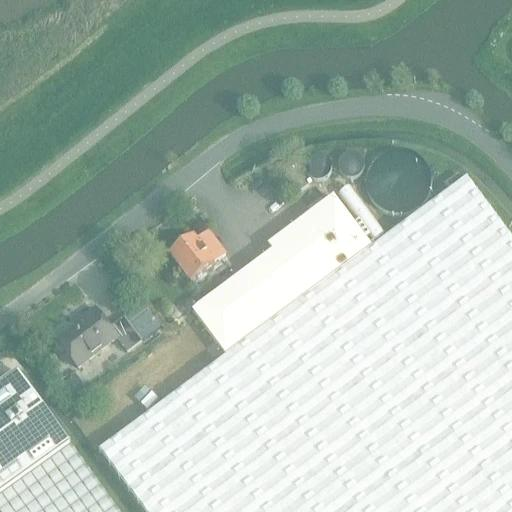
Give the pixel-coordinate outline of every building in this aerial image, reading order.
[(448,193),(461,182),(455,174),(442,185),(448,193)] [(373,249),(227,360),(102,455),(144,511),(511,511),(511,240),(466,178),(373,249)] [(193,314),(227,360),(373,249),(334,198),(269,247),(273,254),(193,314)] [(226,256),(222,250),(209,233),(197,242),(194,237),(170,255),(191,283),(226,256)] [(143,305),(124,319),(143,343),(161,329),(143,305)] [(128,355),(143,343),(124,319),(111,329),(96,309),(82,320),(84,323),(59,343),(79,369),(117,340),(128,355)] [(0,486),(65,441),(18,376),(0,389),(0,486)] [(75,376),(61,387),(75,404),(89,392),(75,376)] [(148,392),(140,401),(150,409),(157,401),(148,392)] [(0,498),(0,511),(115,511),(71,449),(0,498)]
